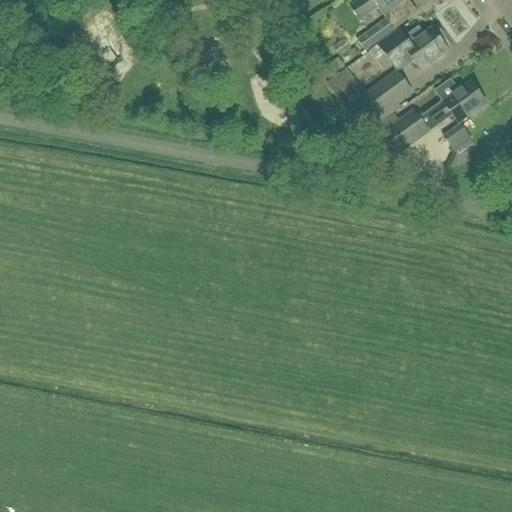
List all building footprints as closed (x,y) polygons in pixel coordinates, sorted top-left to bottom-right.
[(227,13),(246,0),(232,0),(223,7),(227,13)] [(358,21),(376,8),(382,17),(406,0),(358,0),(348,7),(358,21)] [(356,42),(365,54),(394,33),(385,21),(356,42)] [(379,46),(397,72),(411,62),(418,72),(446,52),(432,32),(408,49),(397,33),(379,46)] [(487,39),(472,49),(485,69),(500,60),(487,39)] [(362,97),(380,123),(399,110),(396,105),(411,95),(396,74),(362,97)] [(413,113),(382,136),(397,155),(451,116),(458,125),(485,106),(470,84),(458,93),(450,82),(435,93),(442,104),(419,121),(413,113)] [(380,153),(365,151),(364,162),(379,163),(380,153)]
